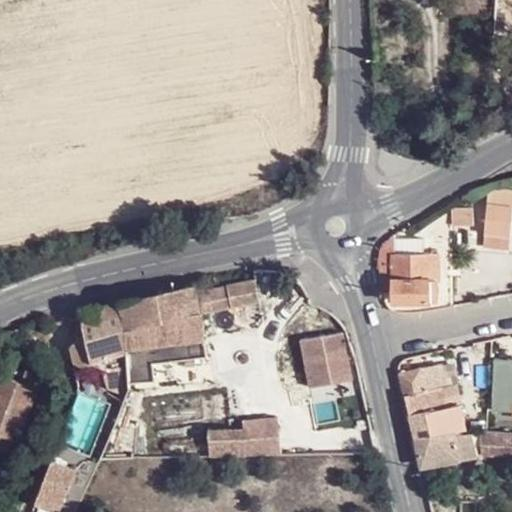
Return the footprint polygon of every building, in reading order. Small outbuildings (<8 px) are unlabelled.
[(511,192),(489,190),(481,248),(508,250),(511,209),(511,192)] [(394,254),(394,280),(433,280),(432,253),(394,254)] [(255,276),(224,284),(230,305),(261,297),(255,276)] [(433,280),(394,280),(394,301),(433,300),(433,280)] [(224,284),(198,292),(203,314),(230,305),(224,284)] [(198,292),(197,286),(143,298),(124,303),(129,328),(154,322),(155,325),(203,314),(198,292)] [(124,303),(82,314),(87,340),(82,341),(79,342),(77,344),(75,346),(73,347),(71,350),(77,370),(79,370),(82,371),(86,371),(89,370),(92,367),(93,366),(96,364),(98,364),(102,363),(104,364),(107,364),(108,365),(108,369),(108,371),(107,376),(108,380),(106,383),(107,388),(108,392),(109,393),(118,400),(132,392),(133,387),(132,355),(129,328),(124,303)] [(491,404),(511,403),(511,354),(488,355),(491,404)] [(4,364),(0,374),(0,377),(21,385),(28,372),(4,364)] [(423,369),(402,374),(407,397),(427,392),(423,369)] [(28,372),(21,385),(38,392),(42,377),(28,372)] [(21,385),(0,377),(0,443),(4,445),(7,437),(18,443),(38,392),(21,385)] [(407,397),(417,438),(453,432),(454,436),(475,437),(469,410),(452,414),(450,406),(461,403),(456,385),(427,392),(407,397)] [(205,420),(207,454),(280,450),(278,415),(205,420)] [(453,432),(417,438),(424,467),(481,456),(481,438),(475,437),(454,436),(453,432)] [(502,434),(484,433),(484,453),(501,453),(502,444),(502,434)] [(511,433),(502,434),(502,444),(501,453),(511,451),(511,433)] [(14,453),(18,443),(7,437),(4,445),(2,449),(14,453)] [(32,499),(60,506),(73,460),(46,452),(32,499)]
